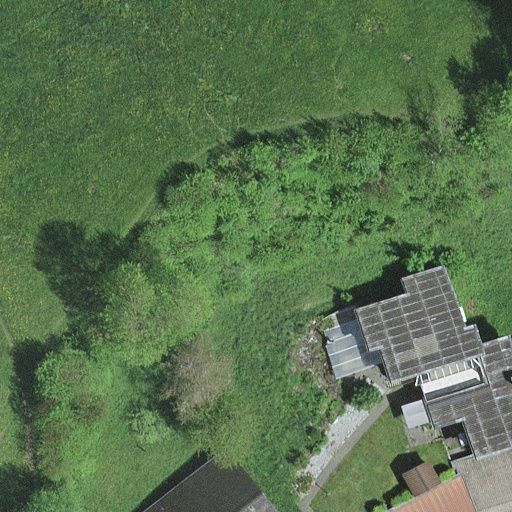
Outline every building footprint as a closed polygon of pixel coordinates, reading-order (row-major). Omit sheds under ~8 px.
[(462,417),(475,457),(506,448),(485,383),(511,378),(511,358),(506,339),(475,349),(469,329),(459,332),(439,272),(403,284),(407,298),(360,313),(358,305),(319,319),(330,361),(336,359),(342,375),(383,362),(389,381),(426,369),(430,383),(422,386),(434,426),(462,417)] [(511,378),(485,383),(506,448),(511,445),(511,378)] [(456,475),(469,511),(511,511),(511,445),(506,448),(475,457),(452,464),(456,475)] [(263,511),(224,459),(156,511),(263,511)] [(386,511),(469,511),(456,475),(386,511)]
